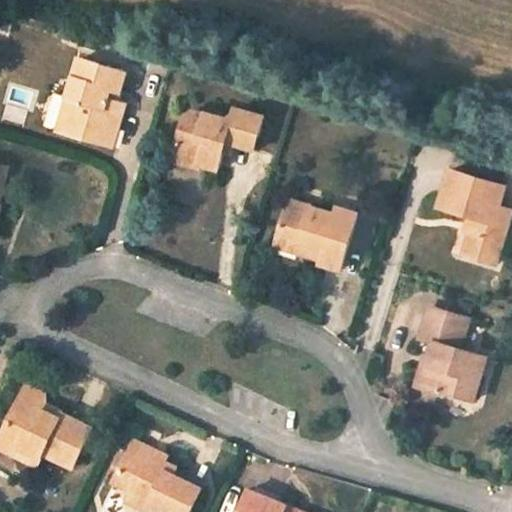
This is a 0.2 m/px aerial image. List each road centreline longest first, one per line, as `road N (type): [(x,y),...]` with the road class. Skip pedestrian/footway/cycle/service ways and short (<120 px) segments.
road 1 (residential): [(361,458),(320,465),(257,442),(45,340),(34,323),(43,284),(98,270),(297,340)]
road 2 (residential): [(500,511),(361,458)]
road 3 (residential): [(297,340),(327,358),(356,397),(361,458)]
